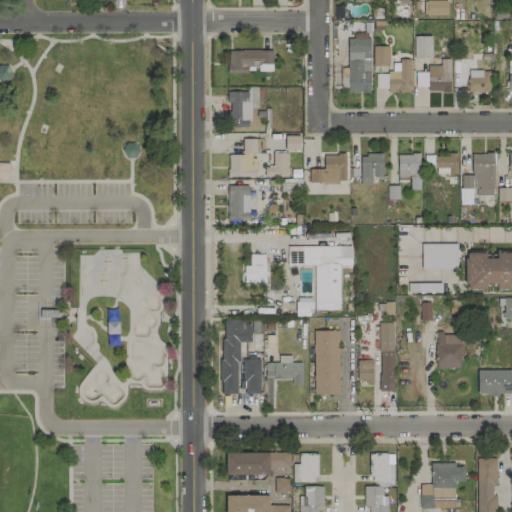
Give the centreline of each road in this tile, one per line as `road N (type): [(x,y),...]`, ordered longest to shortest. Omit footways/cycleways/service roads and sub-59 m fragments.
road 1 (tertiary): [(190,0),(192,511)]
road 2 (residential): [(192,427),(511,425)]
road 3 (residential): [(0,22),(316,21)]
road 4 (residential): [(316,21),(322,119),(511,122)]
road 5 (residential): [(511,232),(413,234),(413,270)]
